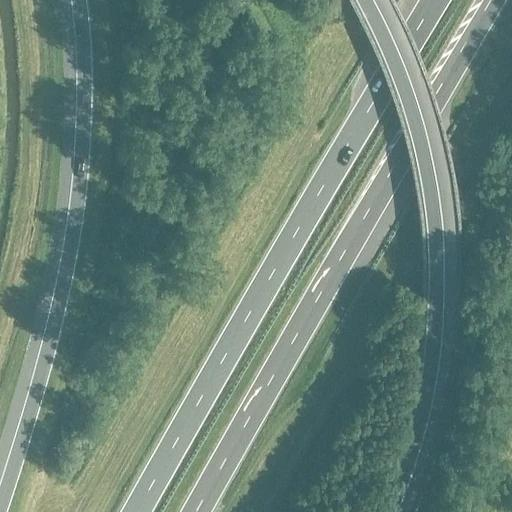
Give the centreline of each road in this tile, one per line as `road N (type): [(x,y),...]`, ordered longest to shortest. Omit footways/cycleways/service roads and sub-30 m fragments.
road 1 (trunk): [(379,511),(420,400),(433,259),(416,123),(371,0)]
road 2 (trunk): [(80,0),(82,176),(65,279),(0,504)]
road 3 (trunk): [(193,511),(392,168)]
road 4 (trunk): [(298,213),(133,511)]
road 5 (primary): [(427,0),(298,213)]
road 6 (primary): [(392,168),(493,0)]
